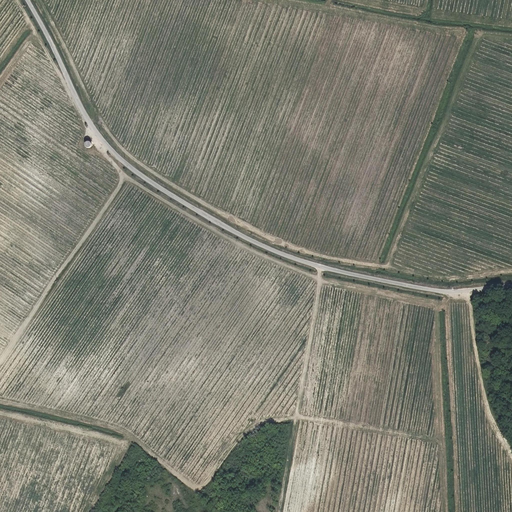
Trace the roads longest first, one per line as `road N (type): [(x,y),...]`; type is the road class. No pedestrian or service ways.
road 1 (unclassified): [(511,286),(424,289),(320,266),(250,240),(125,159),(95,127),(28,0)]
road 2 (track): [(280,511),(320,266)]
road 3 (track): [(465,289),(487,414),(511,458)]
